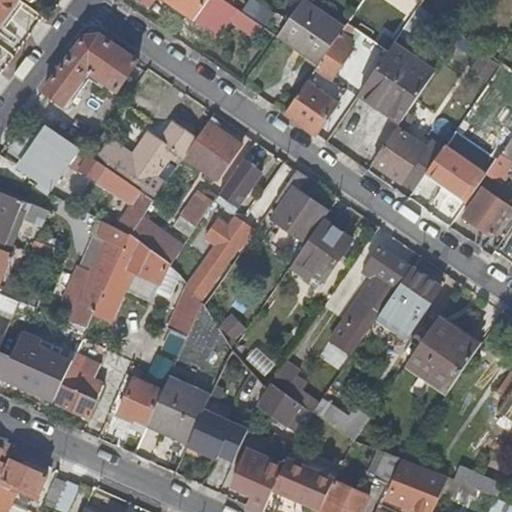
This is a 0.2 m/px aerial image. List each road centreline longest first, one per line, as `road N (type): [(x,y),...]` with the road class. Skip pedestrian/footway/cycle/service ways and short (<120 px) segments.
road 1 (residential): [(511,288),(87,2)]
road 2 (residential): [(0,413),(216,511)]
road 3 (residential): [(0,121),(87,2)]
